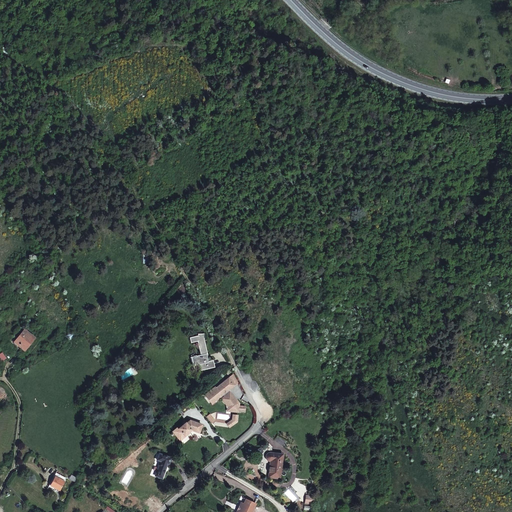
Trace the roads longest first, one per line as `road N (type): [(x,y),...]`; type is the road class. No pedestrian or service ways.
road 1 (secondary): [(290,0),(350,53),(398,80),(454,97),(511,99)]
road 2 (residential): [(161,511),(254,430)]
